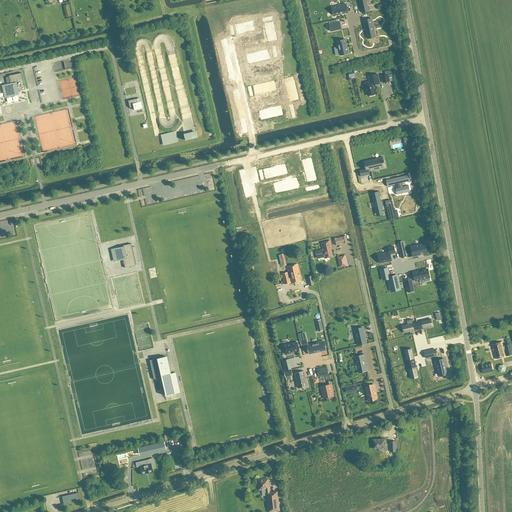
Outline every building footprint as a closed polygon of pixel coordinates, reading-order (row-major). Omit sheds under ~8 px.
[(366,0),(359,0),(362,13),(369,11),(366,0)] [(346,4),(332,7),(334,15),(348,12),(346,4)] [(371,19),(364,20),(368,39),(375,37),(371,19)] [(340,22),(329,24),(330,27),(333,26),(334,31),(341,29),(340,22)] [(345,39),(337,41),(340,55),(348,54),(345,39)] [(21,73),(9,76),(9,77),(10,83),(11,84),(7,84),(2,86),(5,98),(19,94),(18,91),(25,90),(21,73)] [(370,82),(365,83),(368,96),(370,95),(370,96),(374,95),(374,94),(376,94),(374,85),(379,84),(377,74),(368,76),(370,82)] [(142,108),(140,102),(137,103),(136,99),(128,101),(129,108),(133,107),(134,110),(142,108)] [(197,137),(197,136),(196,132),(184,135),(185,139),(185,140),(197,137)] [(383,159),(383,157),(377,159),(374,160),(374,159),(364,161),(365,169),(359,170),(359,171),(360,171),(361,176),(361,177),(370,174),(369,171),(375,170),(374,169),(379,168),(379,169),(385,167),(384,161),(384,159),(383,159)] [(397,195),(409,192),(408,185),(403,187),(402,183),(410,181),(408,175),(386,180),(387,187),(395,185),(396,185),(397,188),(396,188),(395,188),(397,195)] [(374,207),(376,213),(383,211),(378,192),(371,193),(373,203),(374,202),(375,207),(374,207)] [(395,219),(390,200),(385,201),(389,221),(395,219)] [(344,243),(347,242),(345,236),(333,239),(335,245),(338,244),(338,243),(343,242),(344,243)] [(324,258),(333,257),(331,249),(332,249),(330,241),(321,243),(323,250),(316,251),(317,257),(324,256),(324,258)] [(120,247),(113,249),(116,261),(123,260),(125,268),(136,265),(131,244),(120,246),(120,247)] [(427,253),(425,244),(411,247),(413,256),(421,255),(421,254),(423,254),(423,255),(423,254),(427,253)] [(380,263),(391,261),(390,254),(395,253),(394,247),(388,248),(389,252),(378,254),(380,263)] [(347,266),(345,256),(338,258),(340,267),(347,266)] [(287,267),(288,272),(282,274),(284,284),(291,283),(291,284),(301,281),(297,264),(287,267)] [(388,279),(391,291),(400,289),(397,275),(390,277),(388,268),(380,270),(383,280),(388,279)] [(428,269),(413,272),(415,281),(430,278),(428,269)] [(411,280),(405,281),(408,293),(413,291),(411,280)] [(404,333),(418,330),(417,325),(417,322),(413,323),(412,319),(406,321),(407,324),(403,326),(404,333)] [(417,322),(417,325),(421,324),(422,329),(432,326),(430,319),(417,322)] [(363,327),(354,329),(358,345),(363,344),(362,342),(366,341),(363,327)] [(297,342),(282,346),(284,354),(299,350),(297,342)] [(322,342),(307,345),(309,354),(324,350),(322,342)] [(502,342),(491,345),(495,359),(511,354),(511,347),(511,344),(503,346),(502,342)] [(404,351),(408,365),(415,363),(412,349),(404,351)] [(363,355),(355,357),(358,373),(367,371),(363,355)] [(163,363),(162,358),(158,359),(149,361),(153,380),(161,378),(165,395),(174,393),(167,362),(163,363)] [(446,366),(444,359),(435,361),(436,368),(438,368),(439,376),(446,374),(445,366),(446,366)] [(418,377),(415,363),(408,365),(411,379),(418,377)] [(492,371),(491,363),(481,365),(483,373),(492,371)] [(317,369),(319,376),(328,374),(327,367),(328,367),(328,366),(317,369)] [(304,371),(295,373),(298,388),(307,386),(305,378),(304,375),(305,375),(304,375),(303,371),(304,371)] [(333,394),(331,384),(320,387),(321,391),(322,390),(323,398),(333,396),(333,394)] [(376,399),(378,398),(376,393),(376,391),(374,385),(365,387),(365,390),(365,391),(366,391),(367,396),(368,401),(370,400),(370,401),(376,399)] [(385,439),(373,440),(373,449),(379,448),(379,451),(388,450),(387,443),(385,443),(385,439)] [(164,442),(146,446),(148,452),(165,448),(164,442)] [(139,467),(141,475),(152,472),(151,468),(155,467),(153,458),(149,459),(150,464),(139,467)] [(169,479),(165,468),(159,470),(163,481),(169,479)] [(270,493),(269,486),(268,485),(268,483),(268,482),(268,479),(258,480),(259,490),(265,489),(267,511),(271,511),(272,511),(275,511),(277,511),(280,511),(278,491),(274,492),(273,492),(270,493)] [(78,493),(61,497),(63,505),(80,501),(78,493)]
